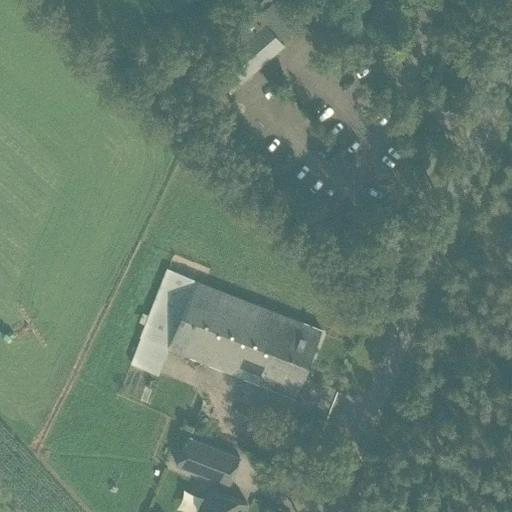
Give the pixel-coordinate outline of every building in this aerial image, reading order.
[(232,61),(214,76),(230,94),(283,47),(279,42),(299,25),(277,0),(273,0),(260,12),(258,9),(217,44),(232,61)] [(208,101),(217,111),(229,101),(220,91),(208,101)] [(167,348),(295,398),(321,331),(167,270),(130,364),(157,374),(167,348)] [(228,485),(239,457),(187,437),(176,465),(228,485)] [(242,511),(246,503),(209,489),(199,511),(242,511)]
